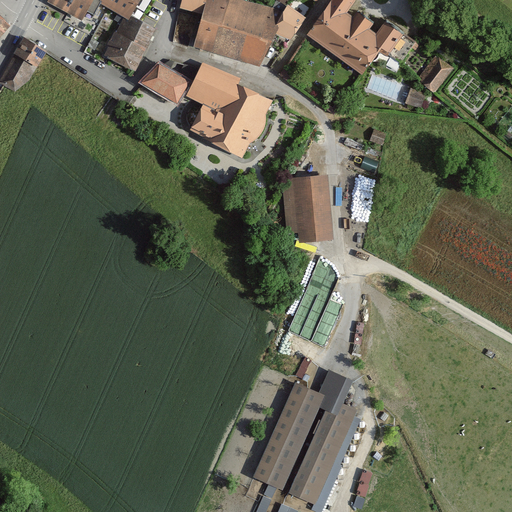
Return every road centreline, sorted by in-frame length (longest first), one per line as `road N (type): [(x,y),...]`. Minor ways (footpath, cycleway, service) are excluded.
road 1 (residential): [(24,22),(123,81),(152,59),(174,0)]
road 2 (track): [(511,338),(385,267),(354,260)]
